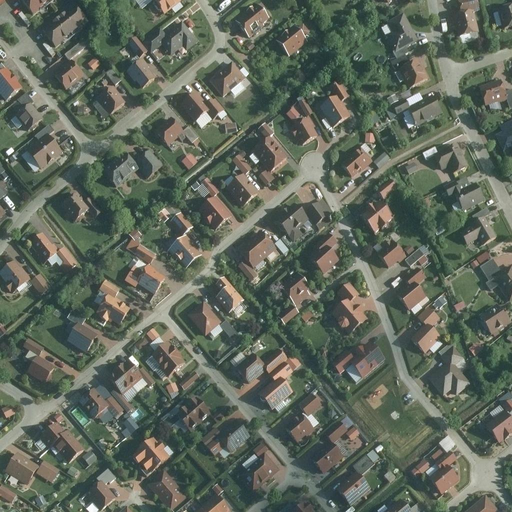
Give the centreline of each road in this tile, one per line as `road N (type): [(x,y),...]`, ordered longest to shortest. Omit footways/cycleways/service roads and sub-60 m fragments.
road 1 (residential): [(316,166),(403,375),(484,474)]
road 2 (residential): [(94,155),(225,42),(198,0)]
road 3 (residential): [(316,166),(158,310)]
road 4 (residential): [(158,310),(293,472)]
road 5 (residential): [(448,73),(511,218)]
road 6 (residential): [(158,310),(39,411)]
road 7 (residential): [(0,34),(94,155)]
road 8 (residential): [(0,246),(94,155)]
